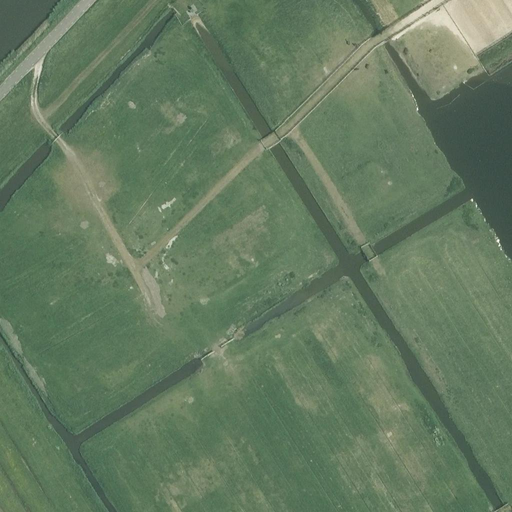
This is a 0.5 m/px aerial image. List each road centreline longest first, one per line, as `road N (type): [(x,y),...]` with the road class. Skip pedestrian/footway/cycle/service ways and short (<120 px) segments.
road 1 (track): [(259,148),(135,269),(70,151),(39,121),(39,49)]
road 2 (track): [(373,44),(281,135)]
road 3 (unclassified): [(0,92),(87,0)]
